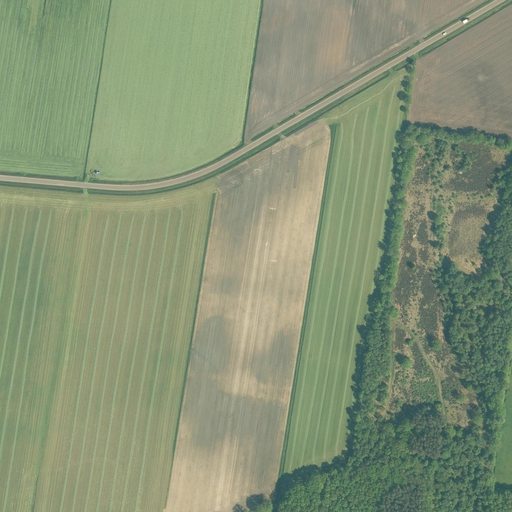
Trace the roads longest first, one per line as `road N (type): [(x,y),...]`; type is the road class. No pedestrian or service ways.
road 1 (unclassified): [(0,178),(121,188),(213,169),(501,0)]
road 2 (track): [(387,315),(392,374),(373,444),(324,472),(314,511)]
road 3 (track): [(387,315),(413,333),(440,388),(427,511)]
road 4 (track): [(402,133),(374,303),(387,315)]
